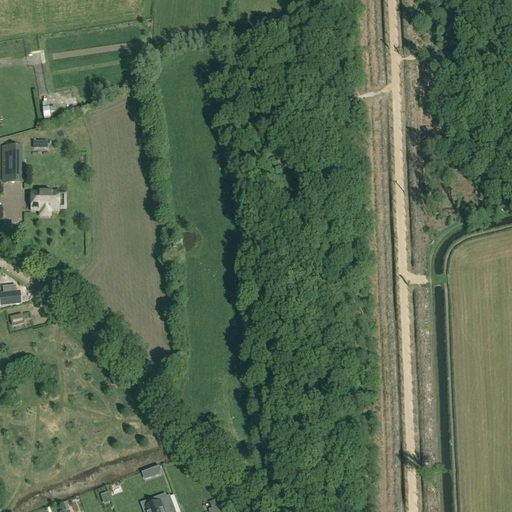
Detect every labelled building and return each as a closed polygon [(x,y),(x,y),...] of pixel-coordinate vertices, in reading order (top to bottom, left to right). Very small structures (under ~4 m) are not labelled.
[(17,172),(17,160),(22,160),(22,148),(3,148),(3,180),(9,180),(9,172),(17,172)] [(31,194),(31,213),(40,212),(40,217),(50,217),(50,212),(59,212),(58,193),(31,194)] [(6,289),(7,297),(17,296),(16,288),(6,289)] [(161,473),(159,467),(142,474),(143,474),(149,472),(151,477),(160,474),(161,473)] [(175,511),(170,497),(160,501),(161,503),(145,509),(146,511),(175,511)]
